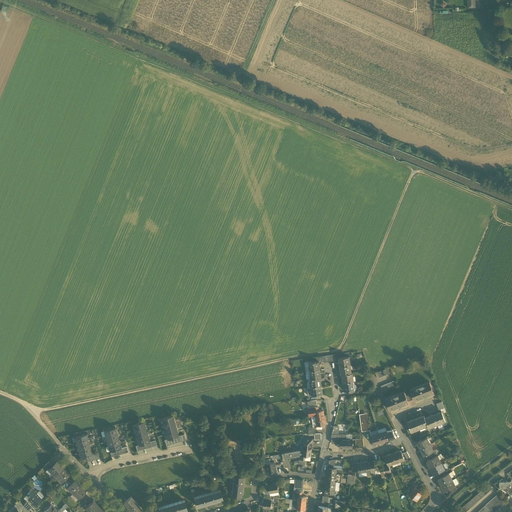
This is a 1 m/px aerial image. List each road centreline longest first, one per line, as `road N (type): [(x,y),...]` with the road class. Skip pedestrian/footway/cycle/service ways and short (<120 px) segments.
road 1 (track): [(511,209),(413,169),(339,351),(31,412)]
road 2 (track): [(413,169),(0,0)]
road 3 (residential): [(212,511),(254,499),(257,480),(318,477)]
